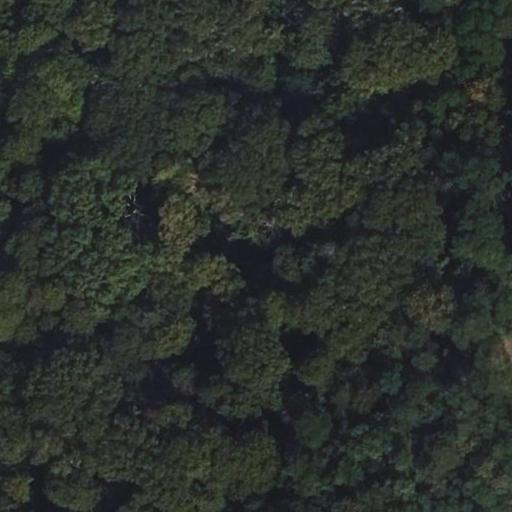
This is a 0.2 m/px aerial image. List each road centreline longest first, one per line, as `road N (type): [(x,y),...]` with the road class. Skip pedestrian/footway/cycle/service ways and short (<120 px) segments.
road 1 (residential): [(511,100),(511,256)]
road 2 (track): [(0,150),(19,134),(25,100),(0,22)]
